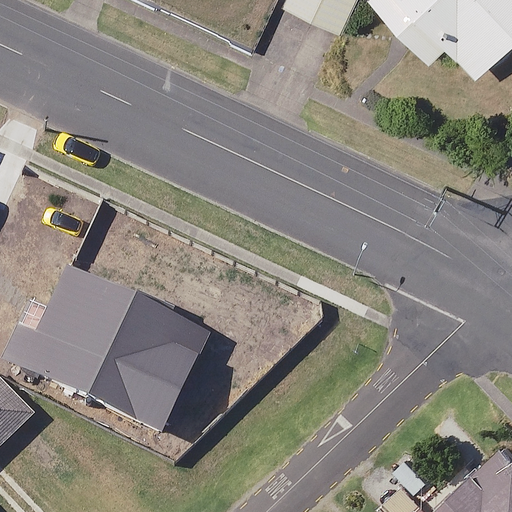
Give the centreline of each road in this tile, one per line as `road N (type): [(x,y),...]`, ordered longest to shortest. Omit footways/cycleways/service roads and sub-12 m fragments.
road 1 (residential): [(0,43),(383,221),(501,287)]
road 2 (residential): [(263,511),(501,287)]
